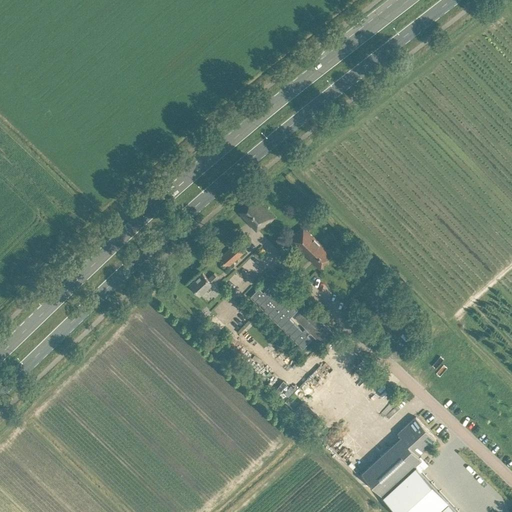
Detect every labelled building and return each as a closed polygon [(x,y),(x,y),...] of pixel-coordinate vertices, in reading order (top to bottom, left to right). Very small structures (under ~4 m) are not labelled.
[(239,211),(257,229),(261,225),(264,227),(273,218),(253,197),(239,211)] [(290,239),(319,268),(332,255),(302,226),(290,239)] [(220,258),(227,266),(245,250),(238,242),(220,258)] [(190,284),(200,294),(211,284),(219,277),(214,273),(208,278),(203,273),(190,284)] [(290,318),(295,312),(298,309),(272,283),(263,292),(259,288),(250,297),(303,348),(312,339),(307,335),(310,332),(322,344),(333,333),(306,306),(296,317),(306,327),(303,331),(290,318)] [(206,325),(217,336),(227,326),(216,315),(206,325)] [(384,350),(396,361),(404,352),(392,341),(384,350)] [(362,473),(382,495),(415,465),(422,458),(419,455),(436,438),(416,416),(398,433),(401,437),(362,473)] [(459,511),(416,465),(383,496),(398,511),(459,511)]
